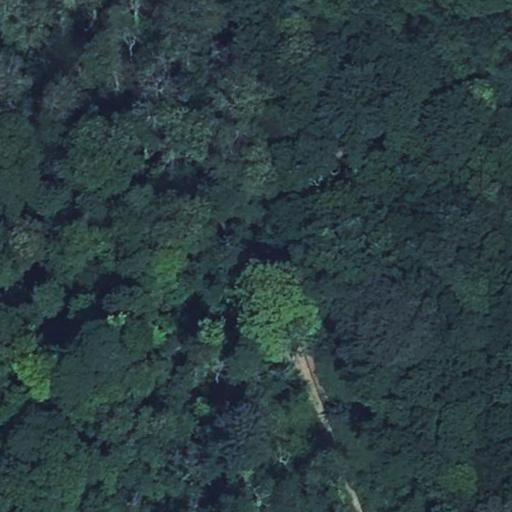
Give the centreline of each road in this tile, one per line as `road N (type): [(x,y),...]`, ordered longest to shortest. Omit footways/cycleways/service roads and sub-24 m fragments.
road 1 (track): [(511,280),(355,181),(277,0)]
road 2 (track): [(498,511),(445,407),(355,181)]
